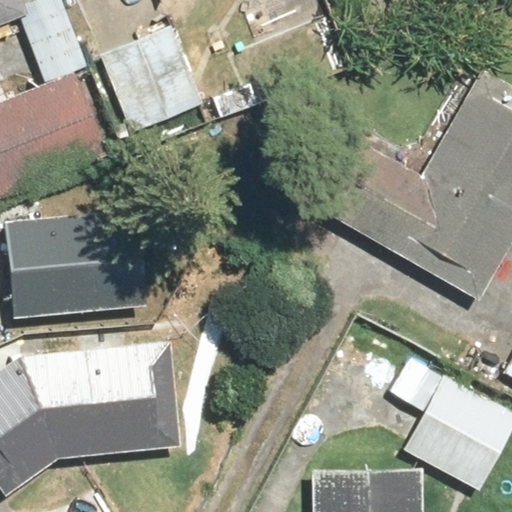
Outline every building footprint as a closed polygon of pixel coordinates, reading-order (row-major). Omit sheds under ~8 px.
[(115,134),(88,63),(64,0),(63,0),(36,10),(26,14),(51,81),(0,100),(0,201),(0,202),(123,156),(115,134)] [(0,0),(0,16),(15,11),(11,0),(0,0)] [(182,27),(88,63),(115,134),(209,98),(182,27)] [(470,298),(511,224),(511,96),(468,72),(409,176),(333,133),(295,200),(470,298)] [(0,222),(0,305),(1,317),(134,304),(124,210),(0,222)] [(0,491),(46,457),(170,445),(160,342),(5,357),(0,361),(0,491)] [(511,444),(511,406),(449,374),(410,450),(488,491),(511,444)] [(411,511),(410,466),(301,469),(301,511),(411,511)]
